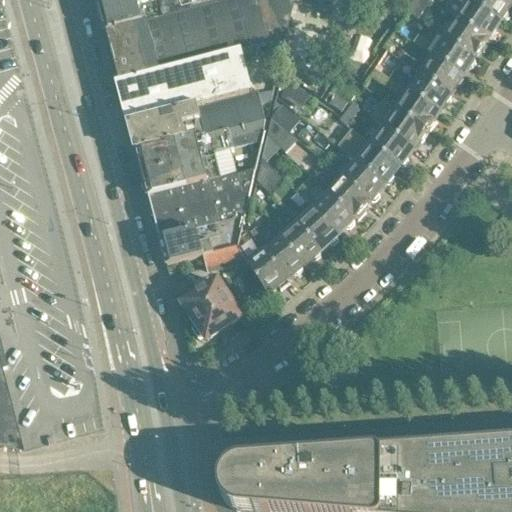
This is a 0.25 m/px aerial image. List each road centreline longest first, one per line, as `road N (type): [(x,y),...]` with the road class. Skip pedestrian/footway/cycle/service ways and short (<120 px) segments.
road 1 (secondary): [(28,0),(124,355),(152,511)]
road 2 (secondary): [(182,511),(150,335),(60,0)]
road 3 (residential): [(232,381),(365,282),(422,219),(477,130)]
